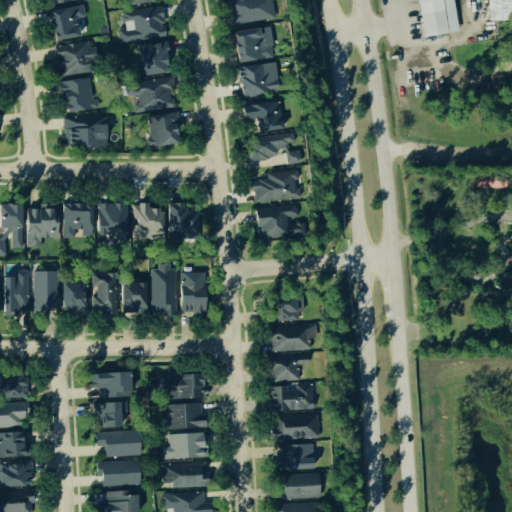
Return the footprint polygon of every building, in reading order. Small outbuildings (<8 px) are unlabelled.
[(153,4),(152,0),(122,0),(123,8),(153,4)] [(273,19),(269,0),(233,0),(226,1),(231,26),(273,19)] [(415,0),(422,38),(457,33),(452,0),(415,0)] [(511,0),(487,0),(488,22),(511,21),(511,20),(511,0)] [(164,38),(159,7),(116,15),(121,45),(164,38)] [(50,9),(50,38),(84,38),(83,8),(50,9)] [(236,64),(273,58),(268,27),(231,33),(236,64)] [(94,49),(88,49),(87,44),(52,46),(55,78),(96,74),(94,49)] [(136,76),(165,75),(163,45),(134,46),(136,76)] [(239,97),(278,92),(274,63),(235,68),(239,97)] [(170,79),(126,84),(128,97),(132,96),(134,114),(174,109),(170,79)] [(61,113),(96,111),(95,98),(88,99),(86,80),(59,82),(61,113)] [(240,106),(242,122),(252,121),(253,133),(280,130),(277,102),(240,106)] [(149,148),(178,143),(173,114),(144,119),(149,148)] [(64,149),(104,148),(103,117),(62,119),(64,149)] [(245,140),(249,164),(266,162),(267,168),(296,164),(292,134),(245,140)] [(253,203),(299,200),(296,171),(264,174),(265,180),(251,181),(253,203)] [(506,176),(469,177),(470,190),(506,189),(506,176)] [(91,238),(90,204),(59,205),(60,240),(76,239),(76,238),(91,238)] [(161,210),(145,211),(145,204),(131,205),(131,241),(161,240),(161,210)] [(197,212),(182,212),(182,204),(165,204),(166,240),(197,239),(197,212)] [(21,250),(20,205),(0,205),(0,256),(4,257),(4,250),(21,250)] [(95,205),(96,247),(127,246),(126,205),(95,205)] [(257,241),(296,239),(294,208),(255,209),(257,241)] [(24,249),(39,249),(39,239),(55,239),(56,210),(25,210),(24,249)] [(173,265),(155,265),(155,271),(147,271),(147,316),(173,316),(173,265)] [(31,273),(31,309),(56,310),(56,273),(31,273)] [(113,274),(90,275),(91,316),(115,316),(113,274)] [(178,314),(203,314),(202,274),(177,274),(178,314)] [(0,276),(1,315),(28,314),(27,276),(0,276)] [(84,284),(61,284),(60,315),(83,315),(84,284)] [(119,313),(144,314),(144,284),(119,284),(119,313)] [(301,321),(302,300),(272,299),(271,321),(301,321)] [(308,352),(308,341),(315,341),(314,327),(268,329),(269,353),(308,352)] [(306,356),(267,358),(268,383),(298,382),(297,367),(306,366),(306,356)] [(90,389),(96,389),(97,400),(129,398),(128,373),(90,375),(90,389)] [(23,379),(0,379),(0,399),(24,399),(23,379)] [(269,413),(311,412),(310,386),(293,386),(293,388),(268,389),(269,413)] [(0,429),(23,429),(22,404),(0,404),(0,429)] [(91,420),(98,419),(98,429),(119,428),(118,404),(91,405),(91,420)] [(163,432),(202,431),(201,405),(162,406),(163,432)] [(316,440),(315,417),(271,418),(272,441),(316,440)] [(137,432),(94,433),(94,448),(102,447),(103,459),(138,458),(137,432)] [(0,459),(21,458),(21,434),(0,434),(0,459)] [(205,459),(204,435),(161,437),(162,461),(205,459)] [(311,470),(310,460),(319,460),(319,445),(275,447),(275,471),(311,470)] [(95,464),(95,478),(100,478),(100,488),(138,487),(137,462),(95,464)] [(0,488),(30,487),(29,463),(0,463),(0,488)] [(206,488),(205,465),(160,466),(161,490),(206,488)] [(280,500),(317,500),(317,475),(275,476),(275,490),(280,489),(280,500)] [(0,511),(30,511),(30,492),(0,493),(0,511)] [(99,494),(99,511),(135,511),(135,493),(99,494)] [(209,511),(209,504),(202,504),(202,493),(161,495),(162,511),(171,511),(209,511)]
